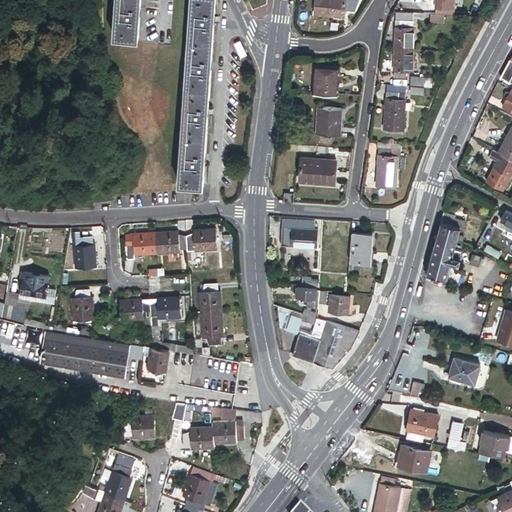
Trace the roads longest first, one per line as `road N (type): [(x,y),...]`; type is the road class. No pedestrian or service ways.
road 1 (tertiary): [(254,208),(263,343),(285,396),(326,433)]
road 2 (secondary): [(421,216),(371,371),(326,433)]
road 3 (secondary): [(511,7),(435,164)]
road 4 (tertiary): [(277,41),(254,208)]
road 5 (unclassified): [(254,208),(421,216)]
road 6 (unclassified): [(110,216),(254,208)]
road 7 (unknown): [(404,273),(432,306),(456,315),(475,308),(489,272)]
road 8 (residential): [(277,41),(328,48),(359,34),(381,0)]
